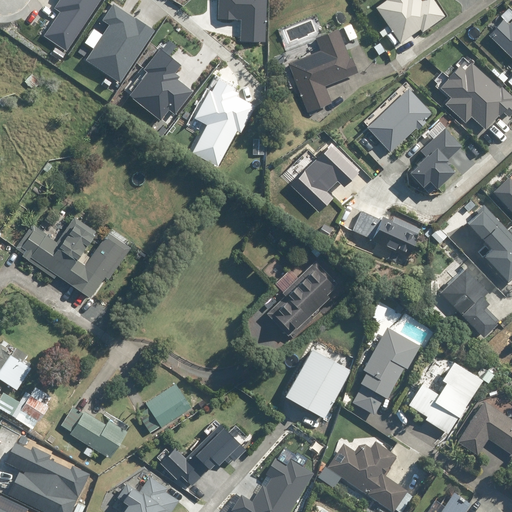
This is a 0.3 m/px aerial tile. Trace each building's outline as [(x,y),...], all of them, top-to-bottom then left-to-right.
[(44,36),(68,51),(101,0),(60,0),(56,8),(60,11),(44,36)] [(240,41),(265,42),(266,0),(217,0),(217,19),(241,20),(240,41)] [(377,8),(401,43),(420,30),(421,32),(445,16),(433,0),(424,0),(423,1),(421,0),(386,0),(387,1),(377,8)] [(86,60),(120,83),(155,31),(113,3),(103,19),(110,24),(86,60)] [(511,70),(511,71),(511,22),(510,25),(504,20),(489,36),(511,57),(511,70)] [(319,51),(287,64),(306,111),(329,102),(323,87),(357,73),(351,58),(349,59),(337,30),(314,39),(319,51)] [(129,96),(160,121),(170,110),(176,115),(194,93),(178,80),(181,77),(176,73),(181,67),(168,56),(176,46),(169,41),(162,50),(160,49),(143,69),(148,73),(129,96)] [(378,42),(370,47),(377,58),(385,53),(378,42)] [(472,116),(487,130),(503,112),(508,117),(511,112),(511,101),(511,100),(511,95),(502,86),(500,88),(472,62),(465,70),(461,66),(441,88),(452,98),(446,104),(466,122),(472,116)] [(33,79),(28,85),(33,90),(38,84),(33,79)] [(193,153),(219,166),(237,131),(241,133),(255,107),(236,97),(238,94),(234,92),(236,89),(218,80),(212,90),(210,89),(195,118),(208,125),(193,153)] [(408,89),(367,128),(391,153),(417,128),(419,130),(427,123),(425,121),(432,114),(408,89)] [(410,173),(429,194),(436,187),(437,189),(455,173),(447,163),(450,161),(448,159),(462,146),(446,128),(421,150),(427,158),(410,173)] [(254,139),(254,156),(263,156),(264,140),(254,139)] [(291,185),(319,212),(333,198),(327,192),(338,181),(344,187),(360,171),(332,143),(291,185)] [(511,179),(511,178),(494,193),(511,212),(511,179)] [(485,257),(508,282),(511,277),(511,235),(484,205),(477,211),(481,215),(470,225),(493,250),(485,257)] [(382,246),(381,249),(386,252),(387,249),(407,258),(422,223),(395,211),(391,220),(383,216),(381,219),(361,211),(352,231),(370,239),(370,240),(382,246)] [(102,280),(75,261),(92,237),(90,236),(93,232),(73,218),(55,243),(45,236),(45,235),(31,225),(14,249),(22,254),(20,257),(52,279),(55,275),(89,299),(102,280)] [(324,224),(319,232),(329,237),(333,229),(324,224)] [(436,227),(429,235),(439,245),(446,237),(436,227)] [(315,262),(265,311),(288,336),(295,328),(297,330),(329,299),(325,295),(336,284),(315,262)] [(441,292),(484,337),(500,322),(488,308),(491,305),(484,297),(489,292),(467,268),(441,292)] [(366,372),(360,384),(361,385),(351,403),(374,416),(385,397),(387,399),(404,367),(407,369),(420,346),(387,328),(363,371),(366,372)] [(352,369),(308,342),(274,396),(318,423),(352,369)] [(0,377),(14,387),(29,366),(20,359),(24,353),(13,346),(8,354),(0,348),(0,377)] [(453,363),(441,380),(447,384),(439,396),(422,385),(409,405),(428,417),(426,420),(447,434),(482,382),(453,363)] [(488,376),(483,382),(488,385),(492,379),(488,376)] [(175,384),(146,403),(148,408),(138,414),(151,434),(190,409),(175,384)] [(35,387),(17,413),(35,426),(53,399),(35,387)] [(17,410),(19,407),(0,395),(0,394),(0,406),(14,415),(17,410)] [(344,395),(341,405),(348,407),(351,397),(344,395)] [(511,420),(484,402),(458,442),(478,455),(488,440),(511,455),(511,420)] [(71,432),(69,434),(110,459),(127,431),(108,420),(106,424),(84,411),(83,413),(72,407),(60,426),(71,432)] [(183,459),(172,448),(159,460),(172,474),(175,470),(193,490),(232,454),(212,432),(183,459)] [(32,451),(15,443),(5,463),(25,472),(24,475),(19,473),(8,495),(43,511),(71,511),(90,474),(72,466),(70,470),(50,460),(52,456),(34,448),(32,451)] [(368,495),(366,498),(388,511),(395,511),(407,493),(383,478),(396,457),(375,444),(371,450),(365,446),(358,448),(354,455),(342,447),(327,470),(368,495)] [(93,452),(87,447),(83,452),(90,456),(93,452)] [(241,494),(230,511),(231,511),(291,511),(315,473),(290,458),(286,465),(275,459),(266,474),(272,478),(266,487),(263,485),(253,501),(241,494)] [(121,511),(171,511),(179,501),(165,491),(167,489),(150,477),(139,492),(127,484),(117,499),(126,505),(121,511)] [(466,511),(470,507),(453,496),(442,511),(466,511)]
